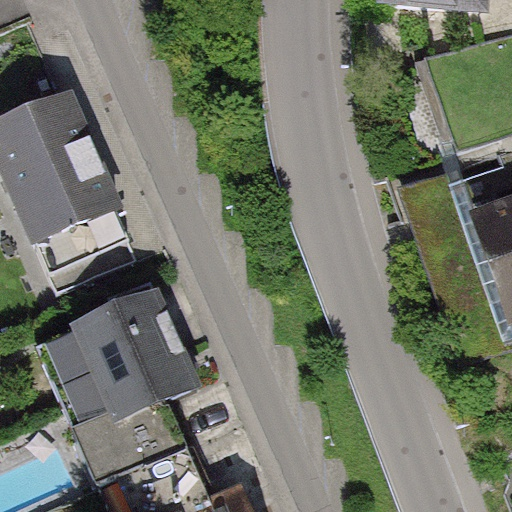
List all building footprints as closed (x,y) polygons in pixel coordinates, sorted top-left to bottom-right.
[(511,131),(511,33),(432,62),(464,149),(511,131)] [(134,223),(82,101),(0,135),(0,226),(19,271),(134,223)] [(511,353),(511,214),(456,237),(504,357),(511,353)] [(200,407),(155,302),(24,357),(69,463),(200,407)] [(252,511),(246,499),(220,511),(252,511)]
